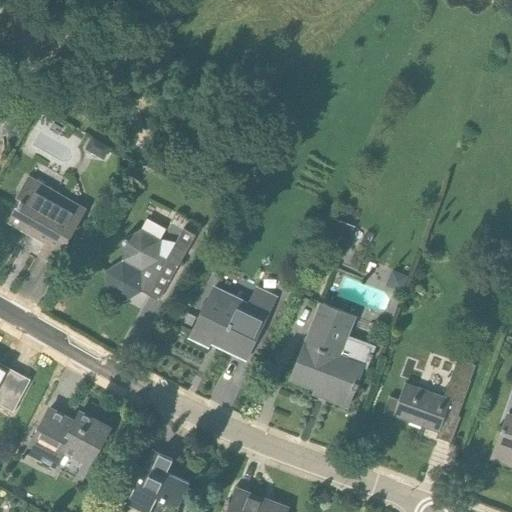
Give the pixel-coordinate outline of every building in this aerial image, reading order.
[(108,150),(92,141),(87,151),(103,160),(108,150)] [(29,176),(28,177),(16,197),(21,200),(9,221),(45,242),(38,254),(52,261),(64,240),(66,241),(82,213),(49,193),(52,189),(29,176)] [(142,292),(148,295),(168,261),(178,266),(196,234),(184,227),(175,242),(161,239),(141,227),(123,240),(122,259),(105,272),(106,292),(124,302),(142,292)] [(320,247),(342,256),(350,236),(329,227),(320,247)] [(194,330),(192,333),(193,334),(195,328),(196,328),(223,342),(220,347),(246,360),(275,300),(256,290),(247,308),(214,291),(199,320),(194,330)] [(362,365),(341,357),(349,332),(355,318),(326,306),(310,345),(306,343),(291,378),(328,392),(326,397),(347,406),(353,389),(356,390),(358,383),(356,382),(362,365)] [(176,321),(194,330),(199,320),(181,311),(176,321)] [(406,382),(399,400),(393,416),(424,428),(425,423),(439,428),(435,438),(437,439),(437,438),(449,442),(449,443),(450,444),(460,418),(457,417),(477,365),(459,358),(444,397),(406,382)] [(8,408),(14,411),(18,404),(11,401),(8,408)] [(109,428),(80,412),(75,422),(50,408),(25,453),(53,468),(63,450),(89,464),(109,428)] [(503,427),(492,459),(494,460),(496,456),(511,461),(511,418),(503,415),(499,425),(503,427)] [(142,511),(175,511),(189,483),(172,475),(170,479),(164,477),(172,459),(151,449),(126,504),(142,511)] [(262,498),(237,488),(228,511),(227,511),(226,511),(282,511),(279,511),(271,508),(273,502),(272,502),(270,505),(260,501),(262,498)]
